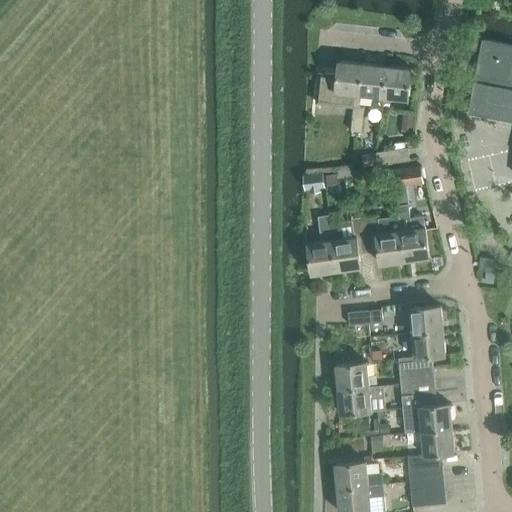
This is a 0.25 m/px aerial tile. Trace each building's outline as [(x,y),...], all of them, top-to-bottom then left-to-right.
[(483,42),(481,51),(478,71),(469,113),(511,120),(511,45),(484,40),(485,38),(484,38),(483,40),(483,42)] [(481,51),(483,42),(467,39),(465,48),(481,51)] [(352,130),(363,131),(365,106),(360,105),(361,93),(364,62),(340,60),(338,74),(320,73),(317,102),(354,106),(352,130)] [(361,93),(385,95),(388,65),(364,62),(361,93)] [(385,95),(410,98),(413,67),(388,65),(385,95)] [(375,151),(377,163),(411,159),(409,147),(375,151)] [(363,155),(365,164),(376,163),(375,153),(363,155)] [(393,170),(395,188),(424,184),(422,166),(393,170)] [(304,176),(306,190),(326,187),(324,174),(304,176)] [(399,204),(401,216),(410,215),(408,203),(399,204)] [(308,242),(313,273),(338,269),(331,223),(330,214),(318,216),(321,240),(308,242)] [(365,216),(371,252),(380,250),(382,263),(407,260),(402,228),(401,228),(399,215),(378,218),(378,214),(365,216)] [(359,253),(371,252),(365,216),(351,218),(351,219),(331,223),(338,269),(361,266),(359,253)] [(402,228),(407,260),(430,256),(425,225),(402,228)] [(480,268),(492,269),(493,257),(481,256),(480,268)] [(410,307),(413,332),(444,329),(442,304),(410,307)] [(348,311),(349,323),(383,320),(382,309),(348,311)] [(400,370),(435,366),(433,354),(447,353),(444,329),(413,332),(415,355),(398,357),(399,361),(400,370)] [(336,363),(339,388),(370,385),(369,364),(368,360),(336,363)] [(370,385),(373,409),(385,408),(385,385),(401,383),(401,382),(400,370),(399,361),(369,364),(370,385)] [(436,379),(435,366),(400,370),(401,382),(436,379)] [(472,378),(471,368),(451,369),(452,379),(472,378)] [(401,382),(401,383),(402,395),(437,391),(436,379),(401,382)] [(339,388),(341,412),(373,409),(370,385),(339,388)] [(422,430),(453,428),(451,402),(438,403),(437,391),(402,395),(406,433),(422,431),(422,430)] [(408,454),(409,468),(443,465),(441,453),(456,451),(453,428),(422,430),(422,431),(424,453),(408,454)] [(335,463),(337,488),(383,484),(382,471),(380,472),(379,464),(367,464),(367,460),(335,463)] [(409,468),(410,481),(444,478),(443,465),(409,468)] [(410,481),(411,492),(445,489),(444,478),(410,481)] [(337,488),(339,511),(371,509),(369,486),(383,484),(337,488)] [(411,492),(412,504),(446,501),(445,489),(411,492)]
